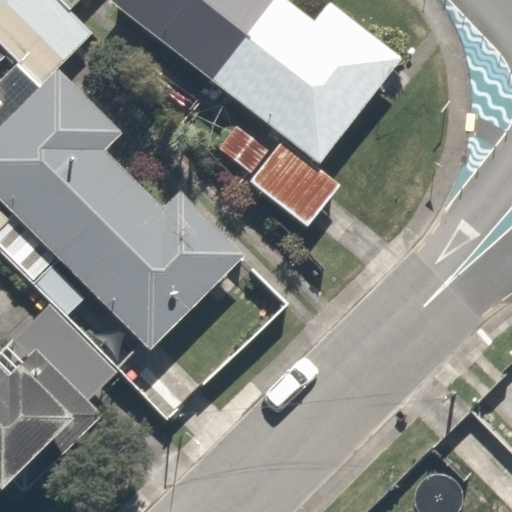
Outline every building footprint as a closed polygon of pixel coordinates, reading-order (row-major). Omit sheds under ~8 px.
[(46,0),(0,0),(0,46),(29,76),(76,30),(46,0)] [(281,0),(102,0),(275,139),(308,165),(395,55),(326,0),(322,0),(306,20),(281,0)] [(96,152),(122,128),(58,59),(0,112),(0,200),(137,349),(239,255),(175,186),(150,210),(96,152)] [(275,139),(263,154),(234,131),(219,150),(248,173),(242,180),(300,226),(333,185),(308,165),(275,139)] [(43,303),(0,347),(0,473),(23,450),(106,365),(43,303)]
